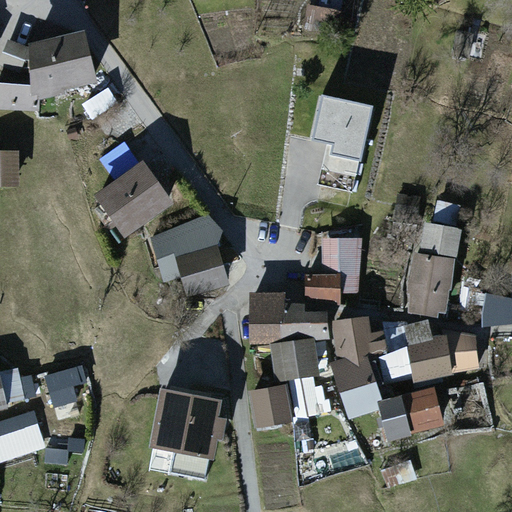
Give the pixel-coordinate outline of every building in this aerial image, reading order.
[(349,7),(304,0),(299,34),(344,41),(349,7)] [(30,45),(9,37),(0,55),(0,106),(34,109),(35,99),(99,83),(87,30),(30,42),(30,45)] [(373,116),(327,113),(326,139),(371,142),(373,116)] [(114,182),(98,192),(124,233),(173,202),(144,156),(142,163),(125,137),(97,155),(114,182)] [(18,149),(0,148),(0,185),(17,186),(18,149)] [(461,203),(436,198),(433,219),(424,217),(418,249),(413,248),(402,310),(429,315),(448,319),(465,224),(458,223),(461,203)] [(209,213),(140,235),(156,293),(174,286),(181,305),(237,284),(222,242),(231,242),(215,212),(209,213)] [(357,239),(324,239),(324,270),(299,270),(299,305),(344,305),(344,291),(358,291),(357,239)] [(283,291),(248,293),(247,338),(272,339),(275,377),(297,376),(301,408),(341,398),(347,418),(381,411),(388,442),(445,424),(445,415),(479,402),(466,370),(477,366),(475,334),(450,338),(448,333),(435,335),(429,315),(392,324),(368,328),(367,317),(283,315),(283,291)] [(511,310),(511,294),(480,293),(479,321),(511,322),(511,310)] [(81,396),(77,382),(90,378),(85,360),(47,371),(56,403),(81,396)] [(17,361),(0,364),(0,408),(27,402),(17,361)] [(294,379),(245,388),(253,432),(302,424),(294,379)] [(222,397),(158,386),(148,443),(212,454),(222,397)] [(0,419),(0,462),(49,446),(36,407),(0,419)]
